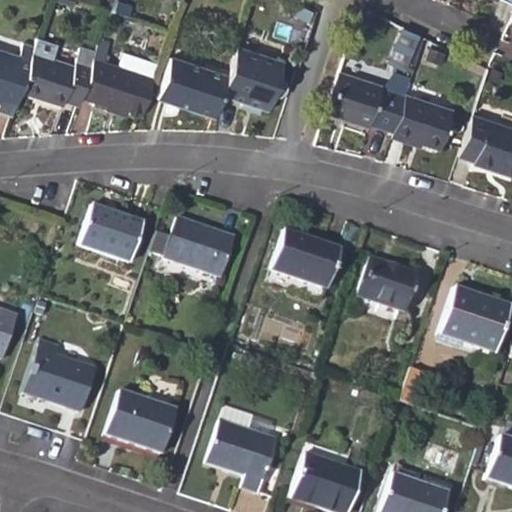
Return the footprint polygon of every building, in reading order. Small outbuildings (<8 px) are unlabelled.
[(289,14),(303,21),(308,11),(294,5),(289,14)] [(401,26),(388,56),(413,66),(426,36),(401,26)] [(18,57),(0,51),(0,111),(11,115),(17,97),(30,58),(35,45),(24,41),(18,57)] [(93,56),(79,101),(106,110),(124,116),(137,120),(150,83),(114,71),(98,67),(99,64),(101,65),(106,48),(97,44),(93,56)] [(285,60),(236,44),(226,74),(219,94),(270,110),(274,99),(278,96),(281,91),(282,86),(282,81),(280,77),(285,60)] [(62,105),(76,109),(79,101),(93,56),(78,52),(71,71),(30,58),(17,97),(59,109),(62,105)] [(156,96),(213,114),(219,94),(226,74),(169,56),(156,96)] [(114,71),(150,83),(154,69),(119,57),(114,71)] [(368,122),(393,129),(404,95),(386,90),(380,88),(380,85),(338,72),(325,112),(367,124),(368,122)] [(408,82),(390,77),(386,90),(404,95),(408,82)] [(451,109),(404,95),(393,129),(390,136),(405,140),(406,138),(440,148),(451,109)] [(106,110),(104,115),(123,121),(124,116),(106,110)] [(511,128),(470,115),(458,156),(472,160),(472,164),(511,175),(511,128)] [(76,245),(128,263),(140,223),(90,206),(76,245)] [(160,259),(217,278),(231,237),(173,219),(167,238),(161,257),(160,259)] [(281,232),(268,272),(324,290),(337,251),(281,232)] [(167,238),(152,233),(146,252),(161,257),(167,238)] [(354,296),(401,313),(413,277),(365,260),(354,296)] [(265,281),(321,300),(324,290),(268,272),(265,281)] [(506,307),(451,289),(433,342),(456,350),(458,343),(471,347),(491,354),(506,307)] [(0,357),(15,315),(0,310),(0,357)] [(21,393),(77,413),(92,369),(55,356),(57,346),(39,340),(21,393)] [(458,343),(456,350),(468,354),(471,347),(458,343)] [(225,372),(249,380),(254,365),(230,357),(225,372)] [(408,369),(397,401),(410,406),(421,373),(408,369)] [(101,436),(158,455),(173,410),(116,391),(101,436)] [(204,464),(241,476),(237,488),(256,494),(273,439),(246,430),(250,418),(221,408),(217,421),(204,464)] [(246,430),(273,439),(278,427),(250,418),(246,430)] [(481,480),(511,490),(511,443),(495,438),(481,480)] [(286,499),(325,511),(344,511),(357,474),(301,455),(286,499)] [(388,475),(410,482),(413,475),(391,468),(388,475)] [(438,511),(445,494),(410,482),(388,475),(376,511),(438,511)]
